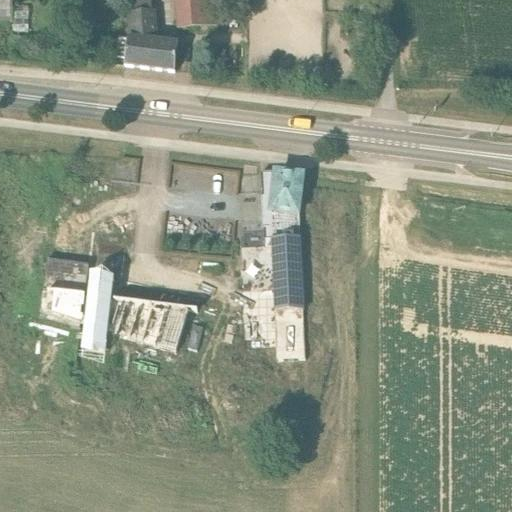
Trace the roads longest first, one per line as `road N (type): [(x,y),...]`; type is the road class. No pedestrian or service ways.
road 1 (primary): [(384,141),(0,93)]
road 2 (track): [(385,188),(419,241),(511,262)]
road 3 (unclassified): [(380,0),(384,141)]
road 4 (primary): [(511,158),(384,141)]
